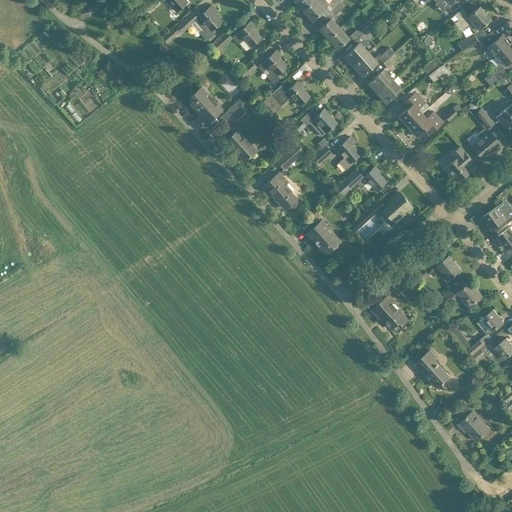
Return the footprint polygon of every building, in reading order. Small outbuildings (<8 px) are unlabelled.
[(143,16),(158,3),(155,0),(149,0),(138,10),(143,16)] [(167,0),(177,11),(186,2),(184,0),(167,0)] [(294,0),(303,10),(314,0),(294,0)] [(325,0),(314,0),(303,10),(312,20),(318,14),(327,7),(330,11),(340,2),(341,0),(332,0),(330,2),(329,3),(325,0)] [(340,2),(330,11),(334,15),(335,15),(344,7),(340,2)] [(221,22),(213,13),(216,10),(212,5),(194,20),(199,25),(203,21),(207,26),(200,33),(206,40),(215,32),(212,29),(221,22)] [(458,19),(453,23),(461,31),(468,25),(474,32),(475,32),(480,27),(491,18),(479,5),(469,15),(466,12),(458,19)] [(182,32),(194,22),(188,14),(176,25),(182,32)] [(351,34),(349,36),(354,41),(355,39),(360,35),(370,25),(370,26),(377,20),(377,19),(373,15),(361,26),(360,25),(351,34)] [(326,22),(319,28),(328,38),(339,28),(334,22),(334,21),(331,18),(326,22)] [(253,44),(261,37),(252,28),(254,26),(250,22),(242,28),(232,37),(238,44),(244,39),(251,46),(253,44)] [(391,30),(396,25),(393,22),(387,27),(391,30)] [(355,39),(354,41),(357,44),(359,43),(362,47),(363,48),(368,43),(366,40),(375,31),(370,26),(370,25),(360,35),(355,39)] [(166,43),(180,31),(176,26),(162,38),(166,43)] [(339,28),(328,38),(337,48),(349,38),(345,34),(339,28)] [(232,37),(226,31),(220,37),(219,36),(209,45),(217,55),(225,48),(223,46),(232,37)] [(492,31),(487,35),(478,41),(486,50),(488,48),(495,55),(511,41),(507,36),(505,38),(502,34),(497,38),(492,31)] [(473,33),(462,40),(467,48),(478,41),(473,33)] [(495,72),(492,74),(497,80),(504,74),(507,71),(511,66),(511,42),(511,41),(495,55),(497,54),(503,61),(495,67),(495,72)] [(363,48),(362,47),(359,43),(357,44),(354,47),(344,56),(353,65),(367,53),(363,48)] [(383,62),(394,52),(389,47),(380,55),(379,53),(373,58),(367,53),(353,65),(362,75),(371,67),(371,66),(376,62),(379,58),(383,62)] [(286,66),(278,57),(280,56),(276,50),(262,62),(257,66),(263,72),(266,69),(269,73),(266,76),(273,84),(282,76),(279,73),(286,66)] [(388,68),(399,58),(394,52),(383,62),(388,68)] [(428,75),(440,65),(434,58),(422,68),(428,75)] [(244,78),(256,67),(251,61),(238,72),(244,78)] [(443,63),(440,65),(428,75),(434,82),(443,74),(447,79),(452,75),(443,63)] [(391,79),(386,73),(383,69),(378,74),(368,82),(377,92),(386,83),(391,79)] [(511,82),(504,74),(497,80),(504,89),(506,89),(506,91),(510,91),(510,95),(511,97),(511,103),(505,109),(496,116),(503,125),(504,124),(511,132),(511,130),(511,82)] [(386,102),(395,93),(400,89),(391,79),(386,83),(377,92),(386,102)] [(281,105),(291,96),(299,105),(301,103),(309,96),(301,87),(302,85),(298,80),(291,87),(287,90),(282,84),(263,100),(268,105),(275,99),(281,105)] [(208,122),(222,109),(201,85),(191,94),(195,99),(190,103),(200,114),(203,112),(210,119),(207,122),(208,122)] [(409,106),(398,116),(407,126),(422,112),(418,108),(425,102),(415,91),(414,92),(412,89),(401,98),(404,101),(409,106)] [(243,104),(241,105),(248,113),(257,105),(250,97),(243,104)] [(228,109),(219,117),(223,122),(232,114),(241,105),(243,104),(239,99),(228,109)] [(248,113),(241,105),(232,114),(240,123),(249,115),(248,113)] [(449,121),(457,113),(452,107),(443,115),(449,121)] [(493,122),(481,108),(475,113),(487,127),(493,122)] [(300,118),(286,130),(293,137),(310,122),(321,135),(327,131),(327,130),(336,122),(324,109),(317,115),(311,109),(300,119),(300,118)] [(443,121),(433,111),(426,117),(422,112),(407,126),(416,136),(427,127),(431,132),(443,121)] [(472,145),(471,145),(477,152),(484,160),(492,152),(491,151),(494,148),(500,143),(497,140),(503,135),(493,122),(487,127),(485,126),(484,127),(478,132),(481,137),(472,145)] [(256,150),(238,129),(224,141),(233,150),(234,150),(244,161),(256,150)] [(342,144),(335,150),(340,155),(342,153),(345,157),(339,162),(345,170),(353,163),(351,161),(353,160),(360,153),(352,144),(354,142),(356,141),(351,136),(349,137),(342,144)] [(324,137),(319,143),(324,146),(329,141),(324,137)] [(284,169),(304,152),(296,143),(287,151),(276,160),(284,169)] [(319,163),(331,152),(326,145),(313,157),(319,163)] [(455,158),(444,167),(445,169),(447,167),(458,181),(468,172),(471,170),(469,167),(466,165),(472,160),(466,152),(460,145),(451,153),(455,158)] [(348,176),(336,187),(343,194),(346,198),(349,195),(346,192),(355,184),(356,183),(360,187),(367,181),(376,191),(386,181),(378,172),(379,170),(375,166),(363,177),(356,169),(348,176)] [(295,205),(296,205),(296,204),(297,203),(297,202),(297,201),(297,200),(296,199),(296,198),(291,192),(294,189),(279,172),(264,185),(285,208),(288,205),(289,205),(290,206),(291,207),(292,207),(293,206),(294,206),(295,206),(295,205)] [(394,199),(383,210),(387,214),(393,221),(393,222),(399,229),(412,217),(406,210),(411,205),(399,192),(393,198),(394,199)] [(492,228),(500,222),(505,219),(500,212),(507,206),(503,201),(483,216),(492,228)] [(355,231),(366,221),(377,211),(372,205),(361,215),(350,225),(355,231)] [(317,220),(322,215),(318,210),(312,215),(317,220)] [(325,254),(340,240),(321,219),(307,233),(325,254)] [(511,219),(497,231),(499,234),(498,235),(507,248),(511,244),(511,219)] [(450,279),(461,270),(450,255),(431,270),(436,276),(443,270),(450,279)] [(419,284),(430,275),(423,267),(413,276),(419,284)] [(483,295),(471,281),(464,287),(459,281),(438,299),(445,307),(448,305),(446,303),(454,297),(456,299),(461,294),(470,306),(483,295)] [(382,300),(372,309),(379,317),(383,321),(384,319),(392,328),(394,327),(398,332),(406,326),(403,323),(408,319),(394,304),(397,301),(390,294),(396,288),(391,282),(377,295),(382,300)] [(493,330),(496,328),(504,321),(493,309),(483,318),(477,322),(484,330),(487,334),(488,334),(493,330)] [(457,325),(451,329),(460,340),(465,336),(457,325)] [(471,346),(467,350),(471,356),(492,339),(488,334),(487,334),(471,346)] [(511,352),(511,343),(507,337),(497,345),(492,339),(471,356),(476,361),(485,354),(486,355),(487,354),(490,358),(494,356),(499,352),(505,358),(511,352)] [(421,353),(427,348),(423,343),(417,348),(421,353)] [(443,383),(449,377),(448,376),(449,375),(434,358),(436,356),(430,349),(415,363),(427,376),(425,377),(433,386),(435,385),(436,386),(442,381),(443,383)] [(472,381),(472,382),(473,384),(473,385),(474,386),(481,386),(484,383),(484,381),(482,377),(474,377),(473,378),(473,379),(473,380),(472,381)] [(505,404),(511,398),(511,389),(503,396),(507,402),(505,404)] [(466,410),(471,405),(468,401),(463,405),(466,410)] [(477,440),(489,429),(473,410),(458,423),(465,431),(467,429),(477,440)]
